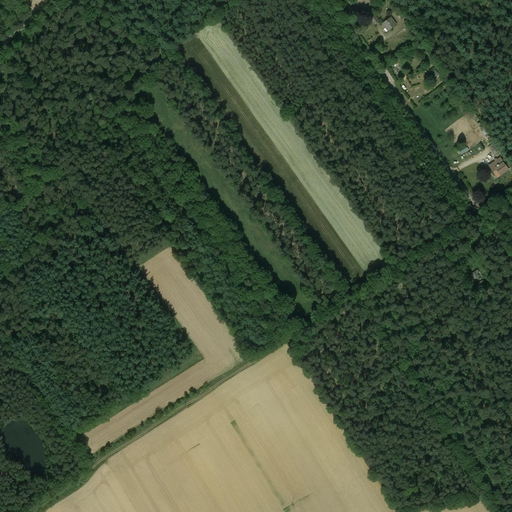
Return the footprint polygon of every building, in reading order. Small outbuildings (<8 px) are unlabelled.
[(391,18),(383,24),(389,31),(396,25),(391,18)] [(481,128),(489,137),(491,135),(484,126),(481,128)] [(495,143),(489,146),(495,156),(498,154),(500,152),(495,143)] [(501,158),(492,164),(494,168),(496,168),(501,176),(510,170),(501,158)] [(476,271),(472,274),(476,279),(480,276),(476,271)]
